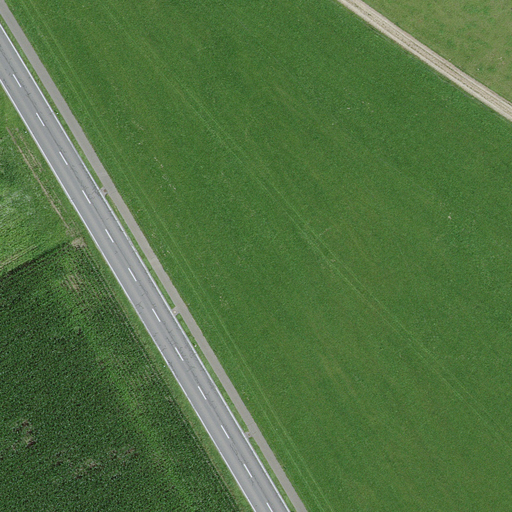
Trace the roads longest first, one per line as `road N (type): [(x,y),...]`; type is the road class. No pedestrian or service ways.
road 1 (secondary): [(0,52),(273,511)]
road 2 (track): [(511,115),(344,0)]
